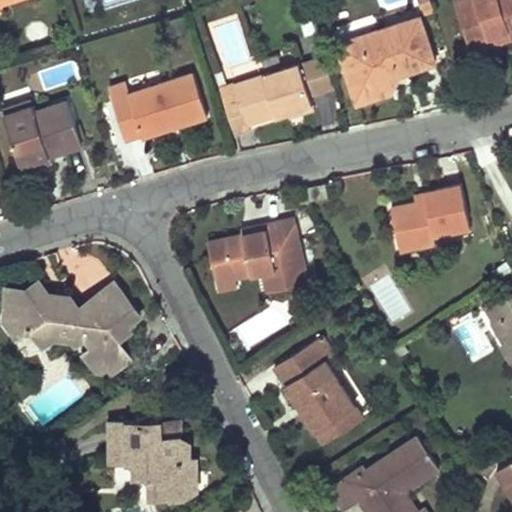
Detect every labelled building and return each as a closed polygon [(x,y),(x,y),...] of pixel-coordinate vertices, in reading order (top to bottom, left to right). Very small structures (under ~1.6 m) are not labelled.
[(415,0),(419,10),(429,7),(426,0),(415,0)] [(511,0),(449,0),(463,41),(505,27),(506,33),(511,30),(511,0)] [(416,16),(334,43),(354,104),(386,93),(399,67),(404,71),(431,61),(416,16)] [(505,27),(463,41),(466,50),(507,36),(506,33),(505,27)] [(235,91),(219,96),(231,134),(247,129),(244,123),(283,111),(310,102),(298,63),(232,84),(235,91)] [(124,94),(109,99),(122,136),(138,131),(139,136),(203,114),(188,73),(124,94)] [(104,87),(109,99),(124,94),(121,82),(104,87)] [(29,99),(0,107),(0,110),(1,115),(31,105),(29,99)] [(64,100),(48,105),(33,110),(31,105),(1,115),(17,162),(45,153),(77,142),(64,100)] [(310,102),(283,111),(285,118),(312,108),(310,102)] [(45,153),(17,162),(19,168),(47,159),(45,153)] [(410,199),(388,204),(395,247),(431,241),(429,231),(466,223),(457,179),(419,188),(420,197),(410,199)] [(325,197),(323,185),(303,189),(305,202),(325,197)] [(419,188),(408,190),(410,199),(420,197),(419,188)] [(306,282),(298,249),(291,216),(262,222),(263,227),(240,232),(206,240),(215,280),(234,275),(262,269),(267,291),(306,282)] [(263,227),(262,222),(239,228),(240,232),(263,227)] [(234,275),(215,280),(217,288),(236,284),(234,275)] [(114,375),(124,367),(133,360),(119,341),(131,332),(126,325),(137,316),(111,284),(78,308),(71,300),(50,299),(44,290),(37,280),(23,291),(14,298),(19,305),(1,318),(14,336),(23,329),(30,329),(43,346),(55,337),(74,341),(78,346),(88,339),(94,348),(84,355),(98,374),(114,375)] [(23,291),(2,287),(1,318),(19,305),(14,298),(23,291)] [(511,291),(510,287),(485,302),(493,316),(489,318),(500,341),(507,338),(511,345),(511,291)] [(50,299),(71,300),(67,293),(44,290),(50,299)] [(320,333),(272,363),(314,429),(340,413),(352,405),(324,359),(333,353),(320,333)] [(500,341),(497,343),(511,367),(511,345),(507,338),(500,341)] [(340,413),(314,429),(321,441),(360,416),(352,405),(340,413)] [(180,497),(186,493),(193,488),(193,459),(186,459),(186,442),(178,442),(178,435),(156,435),(156,420),(106,419),(106,460),(131,461),(131,475),(146,474),(145,495),(166,494),(166,497),(180,497)] [(178,435),(178,420),(156,420),(156,435),(178,435)] [(416,511),(403,490),(437,468),(416,437),(366,469),(364,466),(329,488),(344,511),(362,499),(369,511),(416,511)] [(511,455),(493,466),(511,499),(511,455)]
